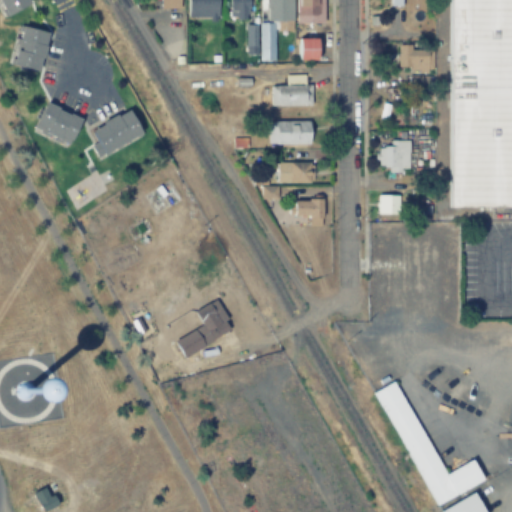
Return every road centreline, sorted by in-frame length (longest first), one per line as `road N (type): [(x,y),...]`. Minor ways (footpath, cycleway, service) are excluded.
road 1 (track): [(124,0),(291,282),(323,304)]
road 2 (residential): [(343,278),(346,0)]
